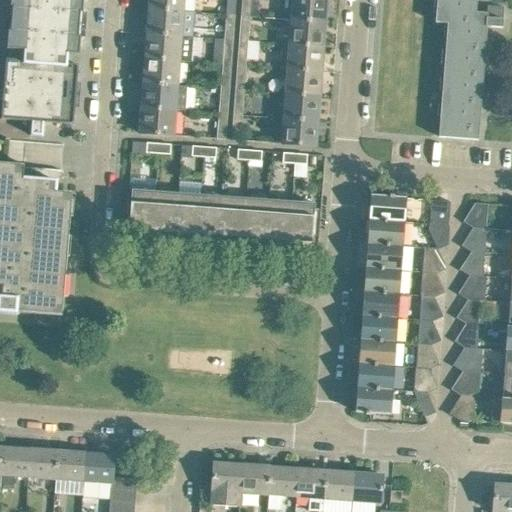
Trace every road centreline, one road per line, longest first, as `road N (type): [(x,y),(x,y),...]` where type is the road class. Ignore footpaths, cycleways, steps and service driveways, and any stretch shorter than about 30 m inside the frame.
road 1 (residential): [(335,295),(107,277),(97,264),(116,0)]
road 2 (residential): [(439,445),(458,177)]
road 3 (residential): [(186,427),(0,414)]
road 4 (residential): [(344,169),(357,0)]
road 5 (residential): [(326,436),(335,295)]
road 6 (residential): [(326,436),(186,427)]
road 7 (residential): [(335,295),(344,169)]
